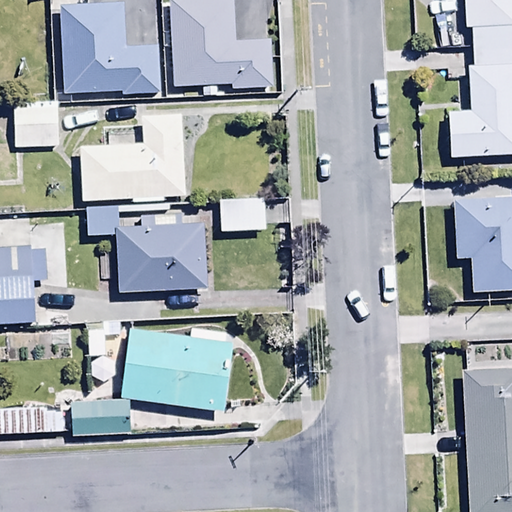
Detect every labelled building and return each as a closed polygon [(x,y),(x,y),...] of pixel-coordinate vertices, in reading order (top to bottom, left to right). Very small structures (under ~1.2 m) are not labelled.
[(511,0),(464,0),(465,33),(472,33),(472,71),(467,71),(468,117),(448,118),(449,163),(511,161),(511,0)] [(231,1),(169,3),(172,93),(230,91),(230,96),(272,94),(270,44),(233,46),(231,1)] [(123,8),(60,11),(64,101),(120,98),(120,102),(158,100),(155,50),(125,52),(123,8)] [(56,105),(12,107),(14,154),(58,152),(56,105)] [(142,149),(79,152),(82,207),(132,205),(132,210),(163,208),(162,205),(184,204),(180,120),(141,122),(142,149)] [(262,203),(218,205),(219,239),(263,238),(262,203)] [(511,297),(511,203),(452,207),(455,264),(469,264),(472,300),(511,297)] [(139,232),(115,233),(118,298),(207,294),(204,229),(182,230),(181,221),(139,223),(139,232)] [(31,250),(0,252),(0,330),(35,328),(31,250)] [(98,305),(67,304),(66,319),(98,320),(98,305)] [(188,343),(128,334),(117,402),(221,418),(233,341),(189,334),(188,343)] [(511,511),(511,372),(462,374),(465,461),(460,461),(461,487),(467,487),(467,511),(511,511)] [(128,406),(70,407),(70,440),(129,439),(128,406)] [(0,414),(0,439),(63,438),(63,416),(45,416),(45,410),(19,411),(19,414),(0,414)]
